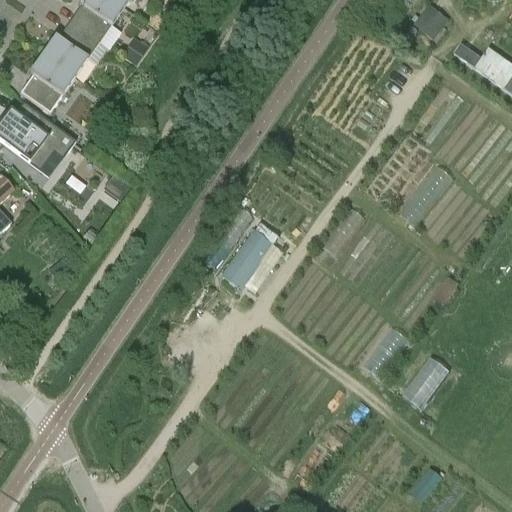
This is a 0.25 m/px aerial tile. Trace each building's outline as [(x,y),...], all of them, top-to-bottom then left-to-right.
[(99,47),(123,12),(106,0),(82,0),(77,7),(81,9),(69,26),(99,47)] [(106,0),(123,12),(131,0),(106,0)] [(178,0),(167,0),(167,1),(168,9),(175,14),(182,2),(178,0)] [(433,42),(447,24),(429,9),(415,28),(433,42)] [(74,82),(99,47),(69,26),(57,43),(54,40),(41,59),(74,82)] [(134,44),(122,61),(133,69),(145,52),(134,44)] [(511,68),(488,52),(481,62),(461,48),(454,58),(511,98),(511,68)] [(49,118),(74,82),(41,59),(28,77),(32,80),(20,97),(49,118)] [(109,106),(116,97),(110,92),(104,93),(100,100),(109,106)] [(9,114),(0,125),(0,146),(38,175),(52,156),(62,162),(68,154),(69,154),(75,146),(23,107),(15,118),(9,114)] [(0,236),(11,227),(0,215),(0,206),(13,194),(0,178),(0,236)] [(104,194),(123,208),(133,195),(113,180),(104,194)] [(354,213),(331,246),(346,257),(369,223),(354,213)] [(511,236),(509,234),(482,274),(496,284),(511,261),(511,236)] [(253,235),(221,280),(237,292),(270,247),(253,235)] [(62,275),(69,268),(62,260),(55,267),(62,275)] [(195,276),(207,284),(211,278),(200,270),(195,276)] [(380,383),(410,344),(392,330),(362,368),(380,383)] [(399,400),(420,416),(452,375),(432,359),(399,400)]
